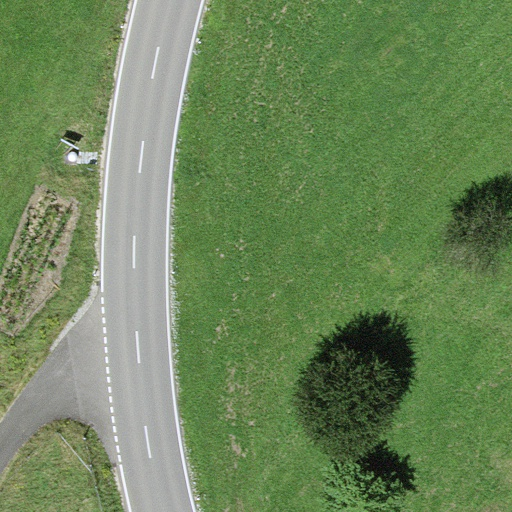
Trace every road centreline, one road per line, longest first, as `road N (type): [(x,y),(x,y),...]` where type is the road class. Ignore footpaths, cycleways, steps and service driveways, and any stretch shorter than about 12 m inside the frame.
road 1 (secondary): [(169,0),(145,117),(138,226),(137,355),(165,511)]
road 2 (track): [(137,355),(82,376),(21,415),(0,454)]
